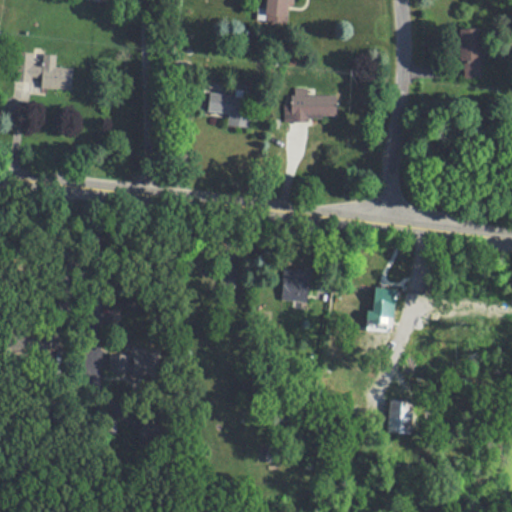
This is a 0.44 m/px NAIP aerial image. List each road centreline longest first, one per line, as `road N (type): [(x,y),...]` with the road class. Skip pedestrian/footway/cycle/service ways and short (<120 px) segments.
road 1 (tertiary): [(511,237),(0,175)]
road 2 (residential): [(379,219),(396,0)]
